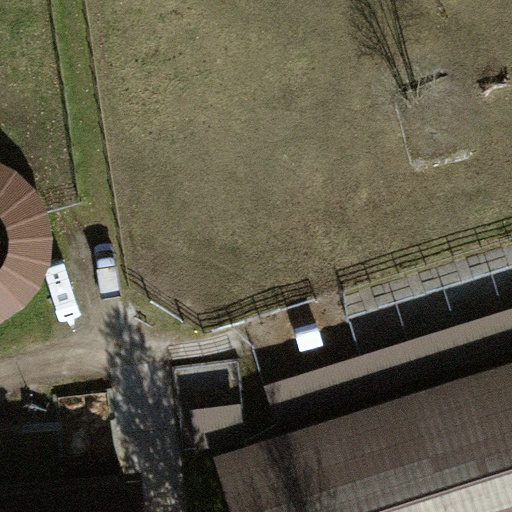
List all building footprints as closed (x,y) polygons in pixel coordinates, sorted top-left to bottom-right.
[(60,270),(64,239),(57,209),(41,183),(17,163),(0,156),(0,332),(25,319),(47,297),(60,270)] [(511,297),(253,375),(261,416),(511,341),(511,297)] [(228,511),(511,511),(511,351),(235,434),(207,442),(228,511)] [(231,401),(184,404),(185,446),(207,442),(235,434),(231,401)] [(0,511),(139,511),(134,462),(0,475),(0,511)]
